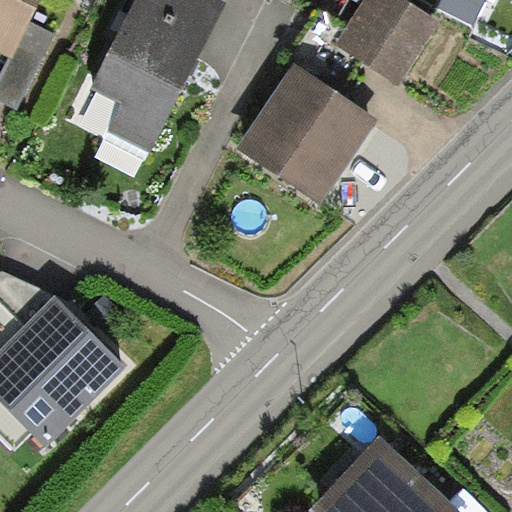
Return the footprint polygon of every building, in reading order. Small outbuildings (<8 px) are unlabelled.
[(41,0),(0,0),(0,53),(11,59),(0,81),(0,96),(20,106),(54,37),(29,25),(41,0)] [(145,0),(137,17),(129,13),(89,92),(121,108),(108,133),(150,154),(226,6),(219,2),(215,0),(145,0)] [(439,26),(396,0),(363,0),(335,46),(401,87),(439,26)] [(381,122),(296,64),(235,153),(321,211),(381,122)] [(123,368),(52,297),(0,349),(0,405),(42,448),(123,368)] [(454,511),(377,439),(307,511),(454,511)]
